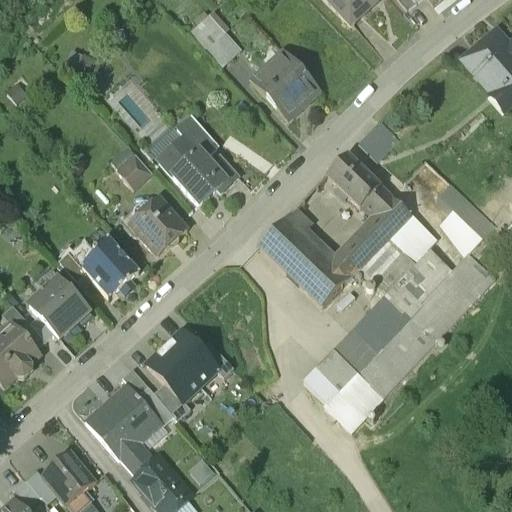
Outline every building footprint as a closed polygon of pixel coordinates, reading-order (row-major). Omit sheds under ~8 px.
[(479,29),(456,0),(443,0),(426,13),(431,19),(454,48),(479,29)] [(408,38),(389,14),(378,6),(363,20),(374,28),(393,52),(408,40),(407,39),(408,38)] [(374,64),(326,11),(300,35),(348,88),(374,64)] [(431,19),(424,25),(421,21),(412,28),(415,32),(408,38),(407,39),(408,40),(423,58),(430,67),(454,48),(431,19)] [(393,52),(389,55),(404,73),(423,58),(408,40),(393,52)] [(239,113),(222,95),(203,112),(220,131),(239,113)] [(511,121),(491,97),(457,125),(471,141),(473,140),(487,157),(494,158),(498,154),(510,168),(511,166),(511,121)] [(283,118),(271,129),(268,125),(248,144),(283,182),(302,165),(304,166),(316,155),(283,118)] [(215,210),(189,181),(175,193),(182,201),(157,223),(197,268),(215,252),(224,244),(209,227),(203,221),(215,210)] [(355,209),(374,226),(395,204),(377,186),(355,209)] [(150,233),(126,206),(110,221),(119,231),(117,232),(133,249),(150,233)] [(236,240),(218,219),(209,227),(224,244),(215,252),(218,256),(236,240)] [(377,252),(344,221),(325,241),(357,273),(360,270),(377,252)] [(435,262),(479,304),(490,292),(446,250),(435,262)] [(356,335),(407,280),(377,252),(360,270),(371,281),(326,328),(298,301),(309,288),(293,273),(257,311),(320,371),(356,335)] [(157,260),(128,286),(157,318),(168,308),(167,307),(174,301),(175,302),(186,293),(157,260)] [(465,319),(447,337),(423,315),(429,311),(430,303),(407,280),(356,335),(381,361),(301,446),(324,468),(322,471),(349,497),(491,345),(465,319)] [(83,299),(57,322),(81,348),(90,340),(79,328),(92,316),(91,315),(94,313),(93,312),(94,310),(83,299)] [(94,310),(93,312),(94,313),(91,315),(92,316),(79,328),(90,340),(109,361),(118,352),(127,353),(128,344),(138,334),(106,299),(94,310)] [(88,374),(58,341),(28,367),(38,378),(54,396),(58,401),(88,374)] [(29,385),(13,368),(2,377),(10,386),(11,385),(35,411),(44,403),(29,385)] [(54,396),(38,378),(29,385),(44,403),(45,403),(54,396)] [(10,386),(0,394),(0,447),(2,450),(16,438),(17,439),(23,439),(31,432),(31,427),(29,426),(40,417),(35,411),(11,385),(10,386)] [(163,411),(199,449),(215,434),(216,432),(199,413),(180,395),(163,411)] [(216,432),(215,434),(222,441),(232,431),(207,405),(199,413),(216,432)] [(163,411),(146,428),(164,447),(182,465),(183,464),(199,449),(163,411)] [(148,450),(132,432),(123,440),(131,450),(139,458),(148,450)] [(182,465),(164,447),(153,457),(176,484),(189,471),(183,464),(182,465)] [(131,450),(110,468),(107,464),(85,482),(111,511),(146,511),(138,503),(161,483),(139,458),(131,450)]
